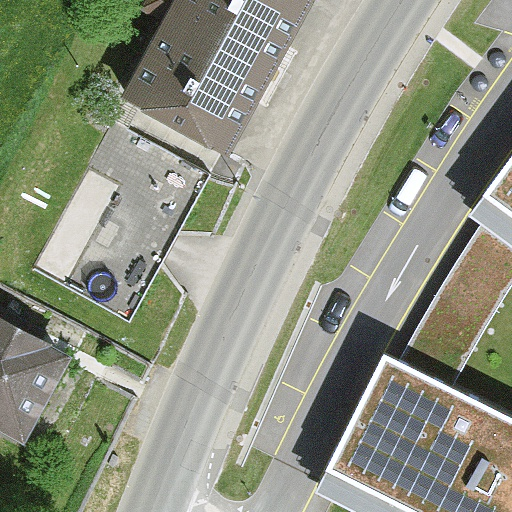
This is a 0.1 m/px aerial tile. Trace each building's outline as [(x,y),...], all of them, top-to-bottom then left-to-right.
[(301,0),(167,0),(122,87),(226,142),(301,0)] [(105,127),(28,274),(128,327),(205,180),(105,127)] [(511,151),(489,183),(498,190),(511,200),(511,151)] [(511,200),(498,190),(396,372),(447,395),(511,280),(511,200)] [(69,351),(0,311),(0,421),(22,434),(69,351)] [(415,511),(511,511),(511,424),(447,395),(396,372),(381,364),(330,473),(415,511)]
